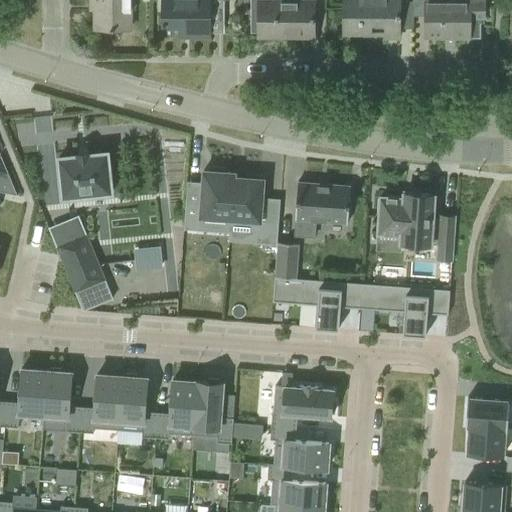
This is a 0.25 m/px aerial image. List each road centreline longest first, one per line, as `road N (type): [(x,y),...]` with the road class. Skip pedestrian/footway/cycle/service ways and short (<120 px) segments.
road 1 (residential): [(483,152),(483,77),(224,73),(213,109)]
road 2 (residential): [(0,323),(370,357)]
road 3 (tertiary): [(483,152),(355,143),(213,109)]
road 4 (residential): [(370,357),(444,362),(436,511)]
road 5 (tertiary): [(213,109),(53,72)]
road 6 (residential): [(370,357),(358,511)]
